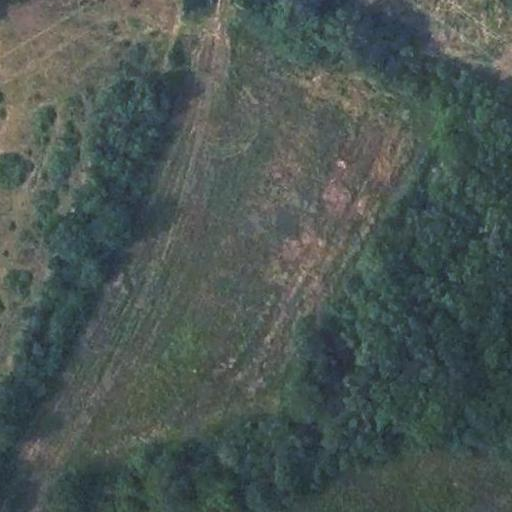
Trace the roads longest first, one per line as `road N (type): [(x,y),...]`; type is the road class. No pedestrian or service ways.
road 1 (track): [(218,0),(142,227),(0,504)]
road 2 (track): [(357,0),(474,49),(481,75),(511,116)]
